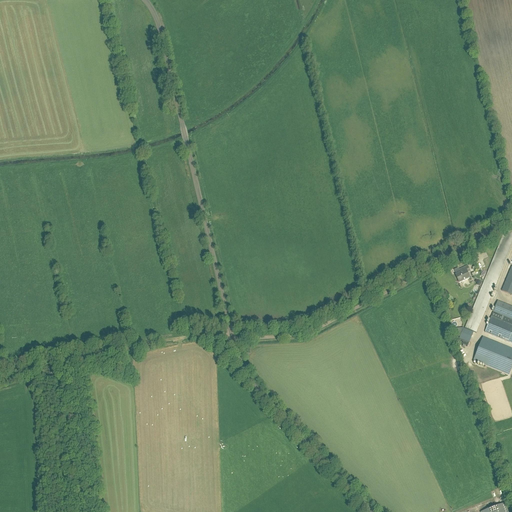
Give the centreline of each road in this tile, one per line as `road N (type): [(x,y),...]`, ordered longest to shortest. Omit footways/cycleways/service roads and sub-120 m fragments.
road 1 (unclassified): [(370,511),(240,364),(158,25),(144,0)]
road 2 (track): [(233,340),(315,330),(465,253)]
road 3 (track): [(0,382),(168,339),(232,336)]
